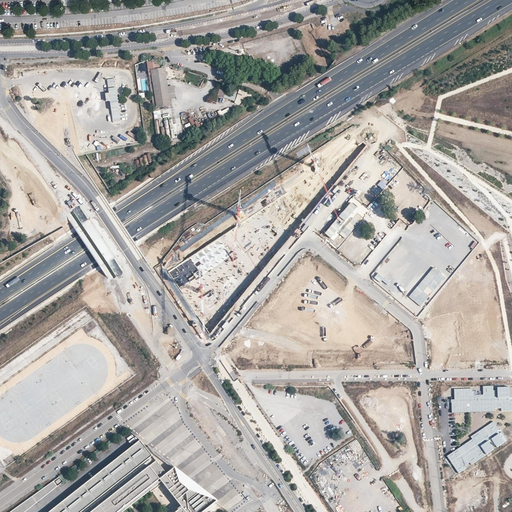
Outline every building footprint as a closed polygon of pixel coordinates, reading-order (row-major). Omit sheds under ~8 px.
[(159,64),(147,60),(153,108),(170,105),(169,100),(167,87),(164,68),(158,69),(159,64)] [(174,86),(167,87),(169,100),(176,98),(174,86)] [(221,86),(217,95),(236,102),(239,92),(221,86)] [(218,112),(220,118),(231,113),(228,107),(218,112)] [(177,137),(177,123),(173,123),(173,119),(165,120),(166,138),(177,137)] [(350,159),(343,152),(274,201),(285,209),(300,221),(350,159)] [(136,161),(136,167),(142,166),(142,162),(152,162),(151,154),(143,155),(143,158),(140,158),(140,160),(136,161)] [(8,161),(0,167),(7,177),(15,171),(8,161)] [(285,209),(273,224),(289,239),(302,223),(300,221),(285,209)] [(238,222),(241,226),(250,240),(269,221),(256,211),(238,222)] [(289,239),(273,224),(269,221),(250,240),(253,244),(266,265),(289,239)] [(241,226),(220,238),(233,258),(238,255),(232,246),(240,241),(245,249),(253,244),(250,240),(241,226)] [(233,258),(220,238),(167,272),(183,294),(235,261),(233,258)] [(304,254),(281,284),(313,329),(342,311),(346,307),(354,296),(304,254)] [(253,284),(244,270),(190,304),(208,334),(253,284)] [(275,288),(222,352),(230,366),(327,365),(275,288)] [(369,308),(361,318),(374,329),(381,321),(382,319),(369,308)] [(392,331),(381,321),(374,329),(386,339),(392,331)] [(396,326),(392,331),(401,338),(404,363),(411,362),(408,335),(396,326)] [(354,337),(344,340),(340,342),(339,346),(340,350),(343,354),(348,357),(369,360),(383,357),(386,355),(387,352),(388,346),(386,342),(382,339),(368,336),(354,337)] [(126,370),(119,374),(123,381),(130,377),(126,370)] [(503,429),(511,428),(511,427),(511,420),(502,421),(503,429)] [(33,436),(37,442),(43,438),(39,432),(33,436)] [(119,511),(128,505),(125,501),(128,498),(132,502),(161,480),(162,482),(169,491),(181,482),(176,468),(167,474),(141,441),(49,511),(119,511)] [(174,466),(148,446),(154,454),(172,468),(174,466)] [(192,480),(176,468),(181,482),(186,486),(191,490),(218,501),(192,480)] [(24,511),(57,487),(64,481),(60,477),(56,479),(53,482),(9,511),(24,511)] [(123,511),(162,482),(161,480),(132,502),(128,505),(119,511),(123,511)] [(177,501),(191,490),(186,486),(181,482),(169,491),(177,501)] [(203,511),(216,503),(218,501),(191,490),(177,501),(182,507),(178,510),(179,510),(177,511),(203,511)]
